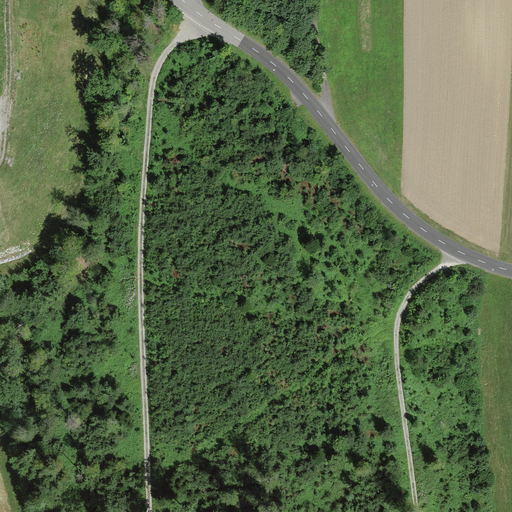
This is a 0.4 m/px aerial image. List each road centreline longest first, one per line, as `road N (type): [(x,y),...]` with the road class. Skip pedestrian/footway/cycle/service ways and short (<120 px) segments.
road 1 (track): [(151,511),(144,124),(155,71),(197,13),(197,0)]
road 2 (tertiary): [(184,0),(271,60),(403,212),(454,249),(511,271)]
road 3 (track): [(454,249),(397,314),(417,511)]
road 4 (track): [(0,115),(9,91),(8,0)]
